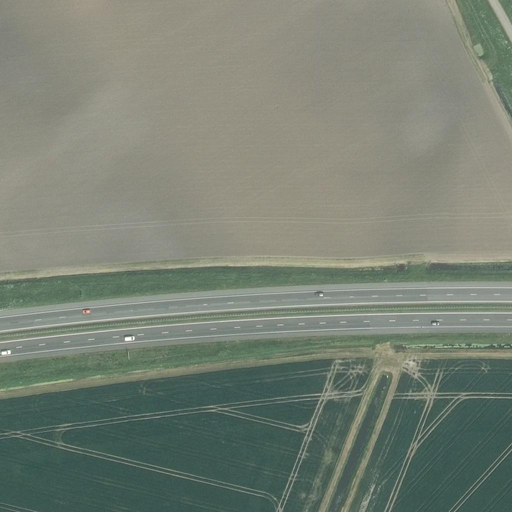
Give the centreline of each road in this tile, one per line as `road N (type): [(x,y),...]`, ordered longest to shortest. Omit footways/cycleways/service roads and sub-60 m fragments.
road 1 (motorway): [(0,350),(267,326),(511,320)]
road 2 (motorway): [(511,292),(249,299),(0,320)]
